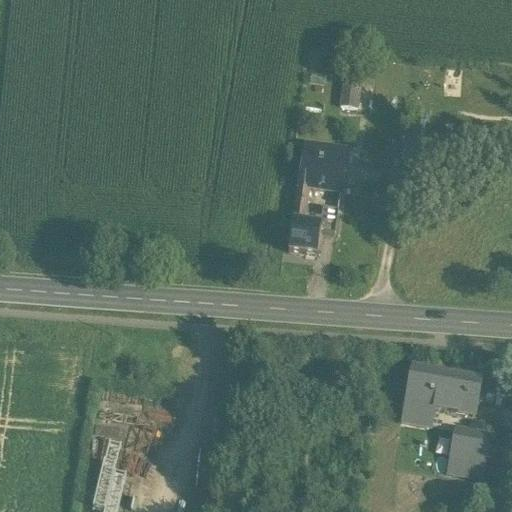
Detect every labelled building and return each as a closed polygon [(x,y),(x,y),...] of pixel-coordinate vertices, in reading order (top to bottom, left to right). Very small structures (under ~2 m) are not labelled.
[(346,86),(341,125),(352,127),(357,87),(346,86)] [(423,148),(404,146),(400,177),(420,180),(423,148)] [(346,169),(305,163),(302,182),(344,188),(346,169)] [(302,182),(301,182),(297,206),(309,207),(340,212),(344,188),(302,182)] [(309,207),(297,206),(292,241),(304,242),(309,207)] [(338,230),(322,228),(321,237),(315,236),(314,244),(321,245),(320,251),(334,253),(338,230)] [(304,242),(292,241),(288,270),(317,274),(320,251),(321,245),(314,244),(304,242)] [(479,401),(415,388),(405,438),(430,443),(433,426),(473,434),(479,401)] [(487,454),(458,448),(449,489),(479,495),(487,454)]
